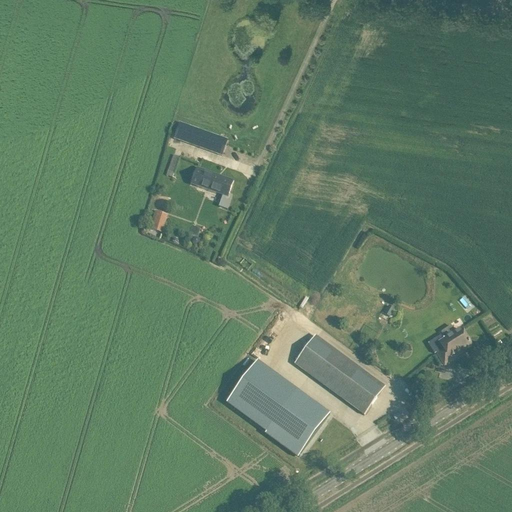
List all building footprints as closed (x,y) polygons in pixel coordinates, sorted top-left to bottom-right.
[(175,136),(175,139),(213,153),(222,156),(224,151),(226,146),(228,141),(218,137),(180,123),(175,136)] [(166,176),(173,178),(180,158),(173,156),(166,176)] [(193,178),(191,185),(222,196),(219,207),(219,208),(226,210),(227,211),(232,197),(232,196),(229,195),(234,181),(220,176),(216,175),(197,168),(196,168),(193,178)] [(150,229),(162,233),(167,216),(155,212),(150,229)] [(442,334),(428,344),(435,354),(436,354),(437,353),(437,354),(439,357),(444,365),(458,357),(456,354),(462,351),(470,345),(465,337),(461,330),(446,340),(444,337),(442,334)] [(385,388),(316,336),(295,365),(364,416),(385,388)] [(257,362),(226,404),(266,433),(299,457),(330,415),(297,391),(257,362)]
